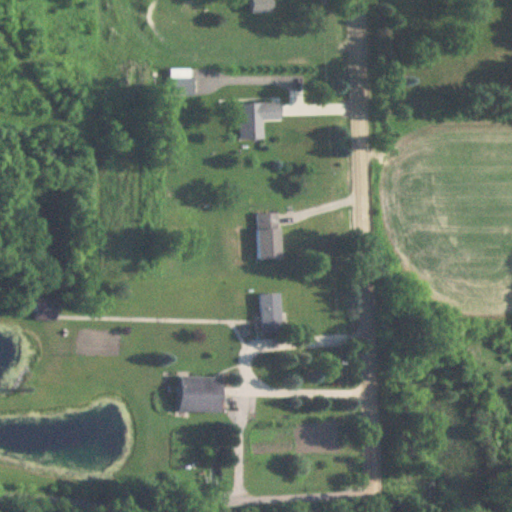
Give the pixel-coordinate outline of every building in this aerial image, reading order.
[(247,0),(247,13),(269,12),(268,0),(247,0)] [(193,79),(163,79),(163,99),(193,99),(193,79)] [(238,142),(262,142),(261,122),(279,121),(279,104),(237,104),(238,142)] [(280,261),(279,214),(254,215),(255,261),(280,261)] [(259,295),(259,334),(279,334),(279,295),(259,295)] [(32,321),(55,322),(56,300),(32,299),(32,321)] [(177,414),(221,414),(221,378),(177,378),(177,414)]
